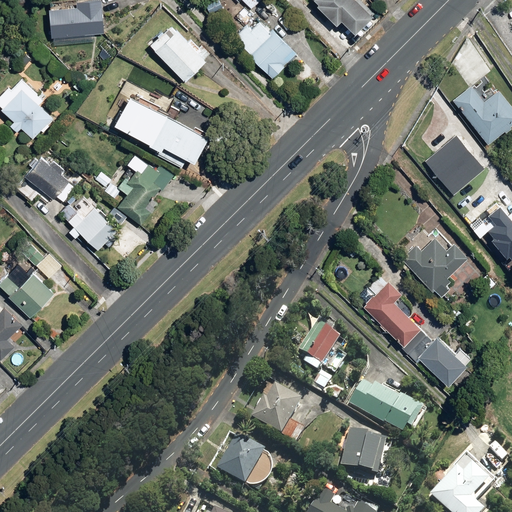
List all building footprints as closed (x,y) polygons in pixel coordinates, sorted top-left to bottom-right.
[(52,3),(55,34),(108,30),(105,0),(80,0),(81,1),(52,3)] [(153,39),(187,77),(210,55),(176,19),(153,39)] [(243,24),(230,37),(246,53),(244,54),(265,75),(266,74),(270,78),(282,67),(280,65),(292,54),(269,30),(267,31),(258,22),(256,24),(255,22),(248,29),(243,24)] [(20,60),(26,65),(33,56),(27,51),(20,60)] [(42,100),(46,95),(25,75),(14,86),(11,83),(0,93),(0,100),(17,117),(13,121),(20,128),(24,123),(36,135),(44,126),(46,128),(52,122),(50,120),(56,114),(42,100)] [(74,84),(79,88),(84,83),(79,78),(74,84)] [(468,86),(450,100),(484,144),(501,131),(502,133),(508,128),(507,126),(511,122),(511,110),(496,90),(480,102),(468,86)] [(156,152),(181,166),(186,158),(193,162),(207,137),(129,95),(113,124),(157,148),(156,152)] [(92,119),(104,126),(108,118),(96,111),(92,119)] [(482,169),(454,134),(423,160),(451,195),(482,169)] [(72,178),(63,170),(67,166),(57,157),(54,161),(45,153),(28,171),(56,196),(59,192),(66,199),(77,186),(70,180),(72,178)] [(161,164),(154,158),(145,169),(141,165),(131,178),(136,182),(120,203),(143,222),(154,208),(151,205),(155,201),(152,199),(165,182),(167,184),(177,170),(164,160),(161,164)] [(106,185),(113,178),(103,169),(96,176),(106,185)] [(69,198),(72,201),(78,196),(75,193),(69,198)] [(86,216),(71,202),(63,210),(76,223),(71,228),(78,235),(84,229),(101,246),(107,240),(111,244),(121,233),(117,229),(121,226),(97,204),(86,216)] [(110,213),(122,223),(129,215),(117,205),(110,213)] [(504,256),(508,260),(511,256),(511,222),(511,224),(496,206),(484,215),(492,224),(484,231),(490,238),(487,240),(502,258),(504,256)] [(414,245),(399,259),(429,291),(437,284),(441,287),(447,281),(444,277),(465,257),(451,243),(444,250),(432,238),(419,250),(414,245)] [(30,256),(40,247),(33,241),(24,250),(30,256)] [(40,261),(53,274),(65,262),(52,249),(40,261)] [(12,293),(33,313),(57,289),(36,269),(24,282),(11,270),(1,280),(13,291),(12,293)] [(386,282),(361,307),(400,346),(417,328),(391,302),(399,295),(386,282)] [(0,355),(3,358),(17,344),(10,337),(25,322),(7,304),(0,310),(0,355)] [(315,373),(338,342),(315,326),(297,351),(306,357),(302,363),(315,373)] [(434,338),(415,357),(444,385),(463,366),(434,338)] [(322,394),(331,381),(321,375),(312,388),(322,394)] [(361,383),(347,406),(381,427),(382,425),(400,436),(404,429),(408,431),(420,412),(399,398),(397,401),(373,386),(371,389),(361,383)] [(248,421),(277,439),(299,406),(272,388),(264,401),(261,400),(248,421)] [(216,462),(248,481),(268,447),(237,428),(216,462)] [(375,480),(384,442),(346,434),(338,471),(375,480)] [(455,471),(427,497),(441,511),(476,511),(472,508),(471,500),(486,486),(468,468),(460,476),(455,471)] [(310,511),(360,511),(356,509),(353,511),(350,511),(348,511),(335,511),(328,507),(333,499),(323,493),(310,511)]
